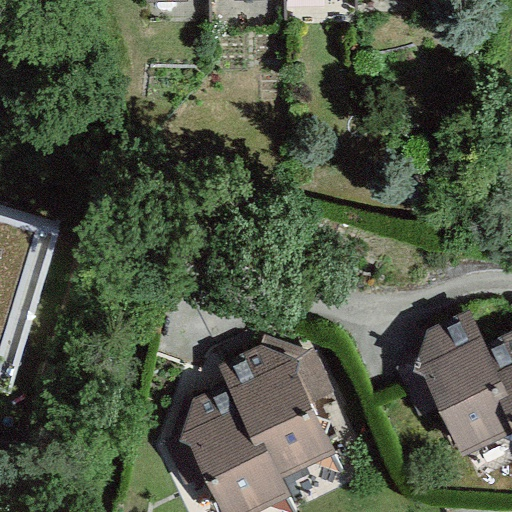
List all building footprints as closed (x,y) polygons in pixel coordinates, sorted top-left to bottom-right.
[(0,388),(11,392),(60,225),(0,207),(0,388)] [(474,307),(429,325),(413,361),(428,364),(464,447),(511,426),(511,395),(488,340),(474,307)] [(511,329),(488,340),(511,395),(511,329)] [(225,355),(233,371),(280,468),(337,440),(297,357),(301,346),(263,337),(225,355)] [(229,511),(288,484),(280,468),(233,371),(191,392),(177,427),(187,431),(226,511),(229,511)] [(126,493),(122,511),(150,511),(154,493),(126,493)]
